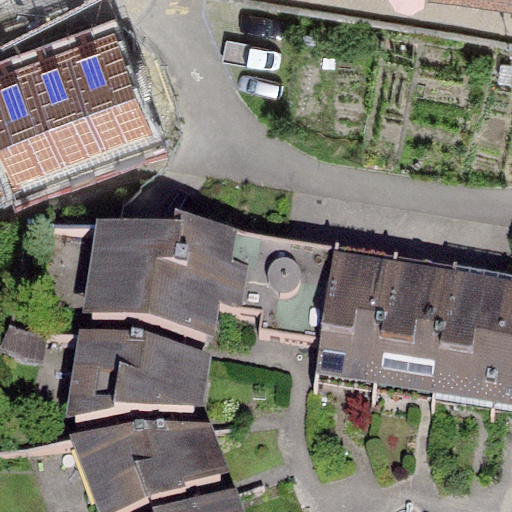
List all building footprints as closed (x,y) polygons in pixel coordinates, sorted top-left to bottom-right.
[(0,191),(156,135),(116,34),(0,77),(0,132),(2,137),(0,138),(0,191)] [(163,249),(111,242),(95,331),(207,348),(213,317),(225,318),(238,249),(178,240),(163,249)] [(340,264),(238,249),(225,318),(263,325),(261,339),(324,351),(340,264)] [(511,293),(340,264),(324,351),(318,389),(511,421),(511,293)] [(203,368),(92,348),(79,431),(195,421),(203,368)] [(204,438),(82,452),(106,511),(159,511),(223,489),(204,438)]
